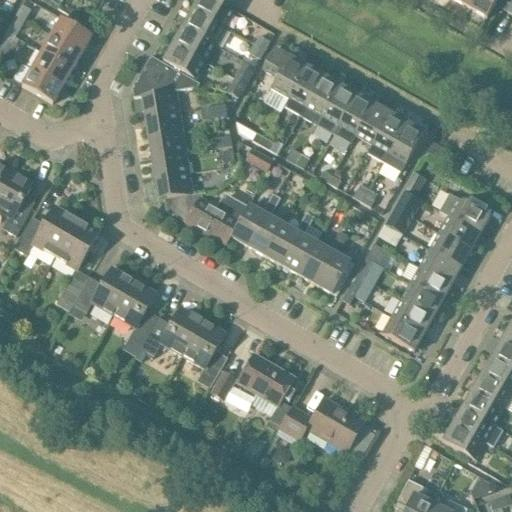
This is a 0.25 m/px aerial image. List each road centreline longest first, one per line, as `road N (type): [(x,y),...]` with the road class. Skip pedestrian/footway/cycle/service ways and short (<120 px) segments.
road 1 (residential): [(103,127),(122,230),(382,389),(395,414)]
road 2 (residential): [(395,414),(430,407),(486,309),(482,290),(511,239)]
road 3 (residential): [(142,0),(101,81),(103,127)]
